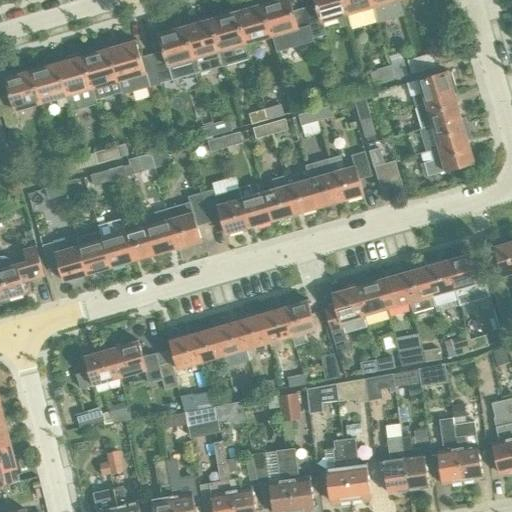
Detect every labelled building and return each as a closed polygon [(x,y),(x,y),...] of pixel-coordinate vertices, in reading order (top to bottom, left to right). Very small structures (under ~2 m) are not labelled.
[(263,3),(272,36),(277,51),(315,40),(314,37),(305,8),(294,12),(290,0),(272,0),(263,3)] [(305,8),(314,37),(326,34),(322,22),(348,15),(344,0),(316,0),(317,5),(305,8)] [(352,27),(378,19),(372,0),(344,0),(348,15),(352,27)] [(372,0),(378,22),(378,23),(405,15),(400,0),(372,0)] [(272,36),(263,3),(253,6),(252,4),(239,8),(240,10),(238,10),(247,44),(272,36)] [(251,58),(247,44),(238,10),(234,11),(233,9),(220,13),(221,15),(212,18),(225,66),(251,58)] [(225,66),(212,18),(201,21),(201,19),(188,23),(188,24),(186,25),(200,73),(225,66)] [(164,51),(152,55),(160,83),(160,84),(199,72),(186,25),(175,28),(175,26),(162,30),(162,32),(159,33),(164,51)] [(123,95),(160,84),(160,83),(152,55),(140,58),(136,41),(133,42),(132,39),(119,42),(120,46),(110,48),(122,93),(123,95)] [(99,52),(98,48),(85,52),(86,55),(84,56),(97,100),(122,93),(110,48),(99,52)] [(409,61),(412,73),(442,65),(438,52),(409,61)] [(72,111),(97,103),(97,100),(84,56),(81,57),(80,53),(67,57),(68,60),(58,63),(70,104),(72,111)] [(404,62),(391,66),(395,78),(407,74),(404,62)] [(60,107),(70,104),(58,63),(47,66),(46,63),(33,67),(34,70),(32,70),(41,103),(57,98),(60,107)] [(378,70),(380,76),(381,82),(395,78),(391,66),(378,70)] [(10,94),(0,97),(0,102),(7,127),(19,123),(15,110),(41,103),(32,70),(21,73),(20,70),(8,74),(8,77),(5,78),(10,94)] [(413,95),(416,105),(425,103),(456,94),(453,86),(456,85),(452,72),(449,73),(449,71),(418,79),(422,93),(413,95)] [(422,128),(432,126),(462,117),(456,94),(425,103),(416,105),(422,128)] [(372,118),(365,95),(355,98),(362,121),(372,118)] [(265,109),(268,118),(283,114),(281,105),(265,109)] [(314,111),(317,120),(333,116),(331,107),(314,111)] [(251,118),(253,123),(268,118),(265,109),(250,113),(251,118)] [(314,111),(300,116),(302,125),(317,120),(314,111)] [(422,128),(420,129),(426,151),(430,150),(438,148),(446,146),(469,139),(467,132),(470,131),(466,118),(463,119),(462,117),(432,126),(422,128)] [(376,134),(372,118),(362,121),(366,137),(376,134)] [(215,127),(217,134),(232,130),(229,120),(214,124),(215,127)] [(270,124),(272,134),(288,130),(285,120),(270,124)] [(201,139),(217,134),(215,127),(214,124),(198,129),(201,139)] [(272,134),(270,124),(255,129),(257,138),(272,134)] [(225,138),(227,147),(242,142),(240,133),(225,137),(225,138)] [(0,152),(8,150),(4,134),(0,135),(0,152)] [(212,151),(227,147),(225,137),(209,142),(212,151)] [(428,176),(476,162),(469,139),(446,146),(438,148),(430,150),(433,160),(424,163),(428,176)] [(126,141),(110,146),(113,156),(129,151),(126,141)] [(110,146),(84,153),(87,163),(113,156),(110,146)] [(172,163),(167,148),(151,153),(155,168),(172,163)] [(384,163),(379,149),(370,152),(374,166),(384,163)] [(364,195),(359,179),(372,175),(365,151),(351,155),(354,165),(345,168),(341,155),(328,158),(341,202),(364,195)] [(60,171),(87,163),(84,153),(57,161),(60,171)] [(155,168),(151,153),(129,160),(130,165),(132,174),(155,168)] [(309,179),(318,209),(341,202),(328,158),(305,165),(309,179)] [(384,163),(374,166),(381,190),(401,185),(394,160),(384,163)] [(132,174),(130,165),(107,171),(110,180),(132,174)] [(92,175),(94,185),(110,180),(107,171),(91,175),(92,175)] [(285,175),(284,175),(287,185),(295,215),(318,209),(309,179),(299,182),(297,174),(286,178),(285,175)] [(272,179),(274,188),(264,191),(273,222),(295,215),(287,185),(284,175),(272,179)] [(64,194),(79,190),(76,180),(61,184),(64,194)] [(49,199),(64,194),(61,184),(46,189),(49,199)] [(253,194),(250,184),(239,188),(250,228),(273,222),(264,191),(253,194)] [(216,194),(214,189),(201,193),(210,223),(222,219),(227,235),(250,228),(239,188),(216,194)] [(188,196),(190,202),(167,208),(179,249),(202,243),(197,226),(210,223),(201,193),(188,196)] [(145,218),(147,225),(156,256),(179,249),(167,208),(144,215),(145,218)] [(156,256),(147,225),(125,232),(134,263),(156,256)] [(76,234),(88,276),(111,269),(102,238),(100,231),(77,238),(76,234)] [(112,236),(102,239),(111,269),(134,263),(125,232),(112,236)] [(76,234),(53,241),(53,242),(43,245),(50,270),(60,268),(64,283),(88,276),(76,234)] [(494,246),(503,276),(505,275),(504,275),(511,272),(511,241),(496,246),(496,245),(494,246)] [(0,300),(24,293),(21,282),(44,275),(37,251),(24,255),(25,261),(15,264),(11,259),(4,256),(0,255),(0,300)] [(470,253),(447,260),(456,290),(460,305),(491,296),(482,264),(474,266),(470,253)] [(424,266),(433,297),(456,290),(447,260),(424,266)] [(433,304),(431,297),(433,297),(424,266),(401,273),(412,310),(433,304)] [(412,310),(401,273),(378,279),(387,310),(409,304),(411,310),(412,310)] [(364,316),(387,310),(378,279),(356,286),(364,316)] [(493,284),(501,315),(511,312),(511,305),(505,280),(493,284)] [(349,351),(343,330),(366,323),(364,316),(356,286),(333,292),(337,306),(326,309),(339,354),(349,351)] [(293,337),(295,345),(308,342),(306,333),(316,330),(307,300),(284,307),(292,337),(293,337)] [(261,314),(269,344),(292,337),(284,307),(261,314)] [(238,320),(247,351),(269,344),(261,314),(238,320)] [(215,327),(224,357),(247,351),(238,320),(215,327)] [(193,333),(203,364),(224,357),(215,327),(193,333)] [(170,340),(179,370),(203,364),(193,333),(170,340)] [(474,351),(471,339),(469,334),(452,339),(457,356),(474,351)] [(486,335),(471,339),(474,351),(489,346),(486,335)] [(159,367),(155,353),(142,357),(137,340),(111,348),(120,379),(146,371),(149,382),(163,378),(166,390),(178,387),(172,364),(159,367)] [(426,362),(423,351),(423,346),(399,351),(402,367),(426,362)] [(505,347),(493,351),(497,365),(510,360),(505,347)] [(85,356),(90,371),(77,375),(81,389),(94,385),(94,386),(120,379),(111,348),(85,356)] [(440,348),(423,351),(426,362),(442,359),(440,348)] [(321,356),(324,370),(326,380),(341,377),(334,354),(321,356)] [(393,357),(377,360),(379,371),(395,368),(393,357)] [(379,371),(377,360),(360,362),(362,374),(379,371)] [(418,369),(421,382),(425,382),(425,385),(448,382),(445,363),(419,369),(418,369)] [(395,387),(421,382),(418,369),(393,373),(395,387)] [(395,387),(393,373),(365,378),(368,401),(383,398),(381,389),(395,387)] [(288,376),(290,386),(305,384),(303,374),(288,376)] [(368,401),(365,378),(337,383),(339,400),(356,399),(356,403),(368,401)] [(273,379),(257,382),(259,392),(275,389),(273,379)] [(259,392),(257,382),(241,385),(243,395),(259,392)] [(339,400),(337,383),(307,389),(310,414),(312,414),(312,413),(320,412),(323,412),(322,402),(339,400)] [(226,388),(210,391),(212,401),(228,398),(226,388)] [(212,401),(210,391),(195,393),(196,403),(212,401)] [(279,395),(282,421),(301,419),(298,393),(279,395)] [(511,397),(502,400),(511,438),(511,397)] [(511,472),(511,438),(502,400),(492,403),(495,417),(494,418),(500,443),(493,445),(500,473),(509,471),(509,473),(511,472)] [(111,407),(115,422),(132,419),(127,402),(111,407)] [(452,405),(454,418),(467,417),(465,403),(452,405)] [(225,404),(216,406),(219,420),(228,418),(225,404)] [(185,412),(187,424),(188,426),(219,420),(216,406),(185,412)] [(105,421),(101,407),(76,414),(80,427),(105,421)] [(187,424),(185,412),(158,416),(160,429),(187,424)] [(454,421),(453,417),(440,419),(444,451),(438,452),(443,483),(452,482),(453,486),(464,484),(455,424),(454,422),(454,421)] [(0,446),(9,444),(3,421),(0,421),(0,446)] [(385,423),(390,461),(384,462),(389,493),(398,491),(399,496),(410,494),(402,437),(400,421),(385,423)] [(475,421),(455,424),(464,484),(474,483),(474,478),(483,477),(475,421)] [(425,455),(414,457),(411,436),(402,437),(410,494),(421,492),(420,488),(430,487),(425,455)] [(345,439),(351,503),(362,501),(362,497),(371,496),(367,464),(360,465),(356,438),(345,439)] [(341,504),(351,503),(345,439),(334,441),(335,449),(333,449),(336,469),(327,470),(331,501),(341,500),(341,504)] [(236,511),(230,480),(224,441),(216,442),(222,481),(201,484),(205,510),(215,508),(215,511),(236,511)] [(0,446),(0,484),(18,480),(15,467),(18,466),(15,453),(11,454),(9,444),(0,446)] [(295,448),(286,449),(294,511),(306,511),(306,509),(314,508),(310,477),(299,479),(295,448)] [(294,511),(286,449),(277,450),(281,481),(270,483),(273,511),(294,511)] [(253,454),(258,481),(270,479),(266,452),(253,454)] [(107,457),(108,462),(111,474),(119,472),(116,460),(113,461),(112,456),(107,457)] [(175,458),(165,460),(174,511),(196,511),(194,497),(197,497),(193,476),(179,479),(175,458)] [(254,458),(246,460),(250,480),(257,479),(254,458)] [(158,480),(160,480),(163,498),(152,500),(154,511),(174,511),(165,460),(155,461),(158,480)] [(111,474),(108,462),(101,464),(103,475),(111,474)] [(239,478),(230,480),(236,511),(256,511),(252,488),(241,489),(239,478)] [(122,487),(115,489),(119,511),(140,511),(138,501),(126,504),(122,487)] [(119,511),(115,489),(106,491),(109,507),(97,510),(97,511),(119,511)]
